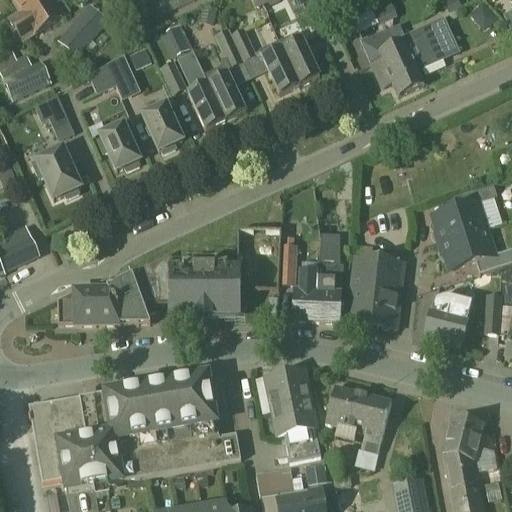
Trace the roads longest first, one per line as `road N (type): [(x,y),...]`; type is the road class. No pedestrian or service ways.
road 1 (unclassified): [(0,315),(511,73)]
road 2 (tertiary): [(0,375),(54,375),(226,348),(327,353),(511,400)]
